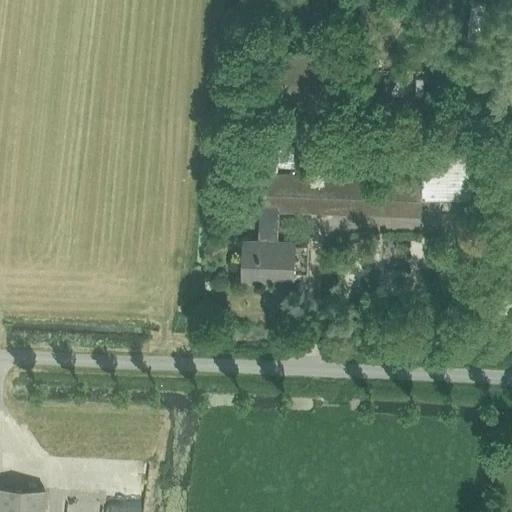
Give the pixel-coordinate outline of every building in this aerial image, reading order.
[(330,54),(269,51),(266,110),(327,113),(330,54)] [(247,210),(422,216),(423,197),(472,198),(474,142),(425,140),(423,179),(248,173),(247,210)] [(242,280),(260,281),(260,277),(293,278),(293,273),(308,273),(309,243),(295,243),(295,241),(244,240),(242,280)] [(103,477),(106,464),(82,458),(78,471),(103,477)] [(0,511),(42,511),(44,489),(0,487),(0,511)]
